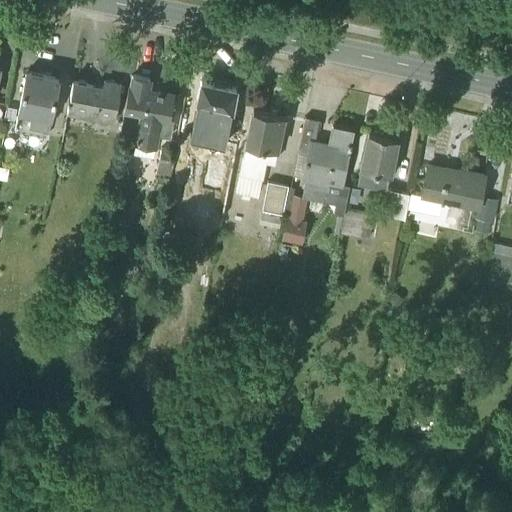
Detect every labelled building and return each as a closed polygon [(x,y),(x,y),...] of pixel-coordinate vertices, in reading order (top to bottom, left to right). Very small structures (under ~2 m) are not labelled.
[(59,77),(26,70),(18,107),(52,113),(59,77)] [(175,92),(149,87),(151,77),(133,74),(131,86),(128,85),(124,106),(142,110),(140,123),(157,126),(156,130),(157,130),(171,133),(175,107),(172,107),(175,92)] [(122,82),(104,78),(103,84),(73,79),(71,90),(70,90),(68,99),(69,99),(67,109),(115,119),(122,82)] [(236,86),(202,79),(192,128),(208,132),(214,103),(232,106),(236,86)] [(52,113),(18,107),(15,126),(47,132),(50,120),(52,113)] [(284,113),(253,107),(246,141),(276,148),(284,113)] [(319,118),(304,115),(297,149),(307,151),(310,138),(315,139),(319,118)] [(157,126),(140,123),(137,139),(155,143),(157,130),(156,130),(157,126)] [(352,127),(332,123),(329,141),(315,139),(310,138),(307,151),(303,174),(306,175),(302,193),(323,198),(326,179),(341,182),(352,127)] [(396,136),(368,130),(360,166),(376,169),(373,185),(386,187),(389,172),(393,172),(397,155),(393,154),(396,136)] [(190,138),(177,136),(175,148),(173,155),(186,158),(190,138)] [(225,140),(210,137),(208,148),(218,150),(219,145),(224,146),(225,140)] [(82,141),(63,138),(60,154),(79,158),(82,141)] [(246,141),(240,168),(262,173),(265,157),(275,159),(277,148),(246,141)] [(175,148),(162,145),(157,171),(170,173),(173,155),(175,148)] [(457,168),(427,162),(421,191),(479,202),(485,172),(458,167),(457,168)] [(288,183),(267,179),(262,207),(282,211),(288,183)] [(397,189),(396,194),(385,191),(381,211),(404,216),(409,192),(397,189)] [(371,212),(344,207),(341,224),(368,229),(371,212)] [(207,212),(194,210),(189,249),(197,251),(199,241),(203,241),(207,212)] [(511,253),(489,249),(484,276),(511,281),(511,253)]
